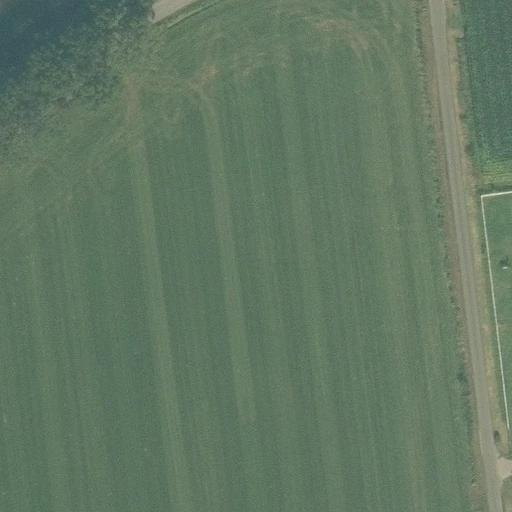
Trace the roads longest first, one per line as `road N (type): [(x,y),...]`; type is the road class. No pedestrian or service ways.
road 1 (unclassified): [(496,511),(435,0)]
road 2 (unclassified): [(0,124),(180,0)]
